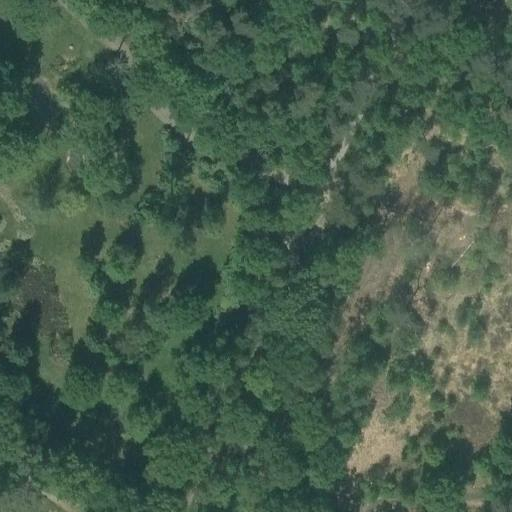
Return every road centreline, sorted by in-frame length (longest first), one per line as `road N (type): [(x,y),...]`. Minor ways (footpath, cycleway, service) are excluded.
road 1 (track): [(179,511),(319,222)]
road 2 (unclassified): [(307,207),(407,0)]
